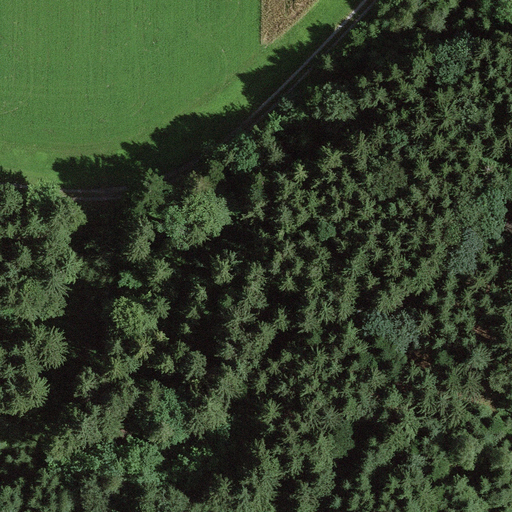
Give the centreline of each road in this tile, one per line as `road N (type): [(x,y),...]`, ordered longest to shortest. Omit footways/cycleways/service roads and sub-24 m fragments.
road 1 (track): [(368,0),(200,165),(136,193),(81,200),(0,187)]
road 2 (track): [(241,409),(511,262)]
